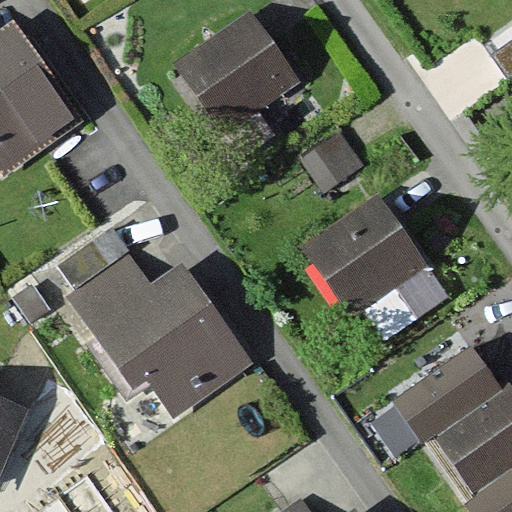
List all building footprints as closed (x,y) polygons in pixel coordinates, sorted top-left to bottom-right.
[(298,84),(250,14),(176,65),(224,135),(298,84)] [(0,174),(4,179),(77,131),(12,34),(1,41),(0,39),(0,174)] [(511,42),(492,58),(510,82),(511,80),(511,42)] [(342,134),(300,163),(323,196),(365,167),(359,160),(342,134)] [(386,211),(314,259),(355,321),(366,315),(384,343),(446,302),(386,211)] [(65,262),(56,268),(76,296),(131,258),(112,230),(101,237),(65,262)] [(76,296),(70,301),(135,395),(154,382),(175,413),(245,365),(181,272),(154,291),(131,258),(76,296)] [(32,291),(16,301),(33,325),(48,314),(32,291)] [(423,443),(497,391),(471,355),(394,410),(420,446),(423,443)] [(497,391),(423,443),(471,510),(511,481),(511,399),(503,386),(497,391)] [(0,481),(31,406),(0,392),(0,481)] [(511,511),(511,481),(471,510),(468,511),(511,511)] [(72,511),(61,496),(37,511),(72,511)] [(308,511),(301,501),(285,511),(308,511)]
